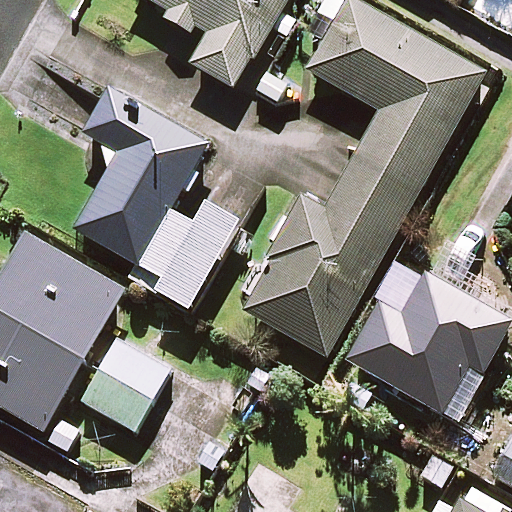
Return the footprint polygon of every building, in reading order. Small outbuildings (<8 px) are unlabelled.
[(296,0),(141,0),(213,41),(196,72),(241,97),(296,0)] [(353,9),(336,0),(333,0),(322,22),(340,32),(314,78),(387,119),(334,213),(310,199),(244,315),(332,364),(490,81),(355,5),(353,9)] [(214,154),(115,99),(89,146),(123,165),(82,239),(139,271),(132,283),(195,318),(244,230),(212,212),(200,233),(176,220),(214,154)] [(0,295),(0,416),(71,457),(84,435),(62,423),(75,401),(139,437),(175,374),(109,336),(131,297),(31,241),(0,295)] [(511,341),(511,325),(432,281),(408,322),(387,310),(354,370),(463,430),(511,341)] [(465,471),(437,454),(418,485),(446,502),(465,471)] [(511,457),(498,483),(511,490),(511,457)] [(290,511),(286,509),(296,491),(258,470),(234,511),(290,511)] [(509,511),(474,491),(461,511),(509,511)]
